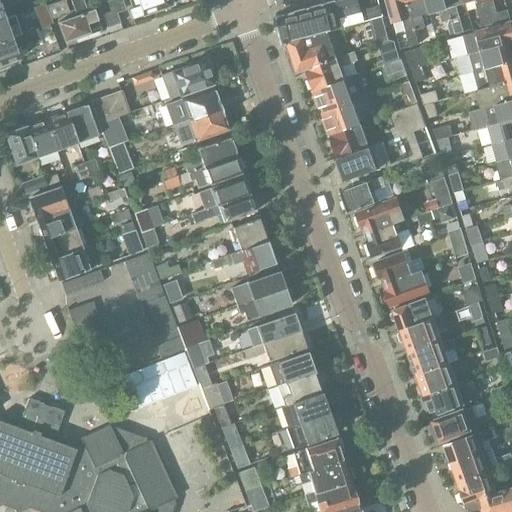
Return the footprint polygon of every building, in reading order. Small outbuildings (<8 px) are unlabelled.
[(0,0),(0,19),(4,18),(0,8),(0,7),(19,1),(19,0),(0,0)] [(61,0),(45,6),(51,20),(69,13),(64,0),(61,0)] [(86,9),(82,0),(69,0),(74,13),(86,9)] [(115,12),(111,0),(98,5),(106,26),(106,27),(119,23),(115,12)] [(119,0),(111,0),(115,12),(121,10),(122,7),(119,0)] [(174,3),(172,0),(128,0),(134,17),(174,3)] [(378,0),(337,0),(279,16),(276,21),(282,44),(327,32),(351,26),(371,20),(381,17),(383,17),(378,0)] [(418,44),(406,0),(385,0),(392,23),(402,21),(409,47),(418,44)] [(425,0),(406,0),(418,44),(436,39),(434,31),(425,34),(420,16),(429,13),(425,0)] [(450,20),(444,0),(425,0),(429,13),(438,11),(441,22),(450,20)] [(462,0),(444,0),(450,20),(451,23),(454,35),(463,32),(456,6),(464,4),(462,0)] [(490,28),(482,0),(462,0),(464,4),(473,1),(481,31),(490,28)] [(482,0),(490,28),(510,23),(506,10),(495,13),(491,0),(482,0)] [(52,23),(51,20),(45,6),(44,2),(34,6),(38,18),(41,27),(49,24),(52,23)] [(99,30),(92,10),(57,22),(65,42),(99,30)] [(13,15),(4,18),(0,19),(0,41),(20,35),(13,15)] [(371,20),(378,43),(387,40),(381,17),(371,20)] [(464,36),(469,55),(511,42),(511,37),(511,35),(511,30),(510,23),(490,28),(481,31),(464,36)] [(35,30),(20,35),(0,41),(0,65),(18,59),(14,47),(38,38),(35,30)] [(336,58),(327,32),(282,44),(282,47),(287,46),(291,58),(289,59),(290,66),(293,71),(295,71),(296,73),(301,71),(304,70),(336,59),(336,58)] [(384,65),(391,62),(399,59),(395,45),(387,40),(378,43),(384,65)] [(474,73),(511,61),(511,42),(469,55),(474,73)] [(431,63),(427,46),(405,52),(411,69),(423,66),(431,63)] [(312,92),(313,92),(344,80),(339,67),(357,61),(354,52),(336,58),(336,59),(304,70),(312,92)] [(468,52),(455,56),(466,92),(478,88),(468,52)] [(400,59),(399,59),(391,62),(391,63),(383,66),(387,80),(406,73),(400,59)] [(160,76),(168,99),(210,84),(202,61),(160,76)] [(511,61),(474,73),(479,90),(511,80),(511,61)] [(417,88),(429,85),(423,66),(411,69),(417,88)] [(313,92),(321,114),(352,102),(344,80),(313,92)] [(484,108),(511,99),(511,80),(479,90),(476,91),(482,110),(484,109),(484,108)] [(406,108),(417,104),(409,81),(398,85),(406,108)] [(168,126),(219,108),(212,88),(180,99),(185,112),(153,123),(156,131),(168,127),(168,126)] [(113,118),(128,113),(120,91),(90,101),(99,124),(113,118)] [(420,95),(424,105),(434,102),(438,101),(435,91),(420,95)] [(475,130),(489,126),(511,119),(511,99),(484,108),(484,109),(486,117),(472,121),(475,130)] [(352,102),(321,114),(329,136),(360,125),(352,102)] [(434,102),(424,105),(429,119),(438,116),(434,102)] [(384,130),(388,139),(425,126),(417,104),(406,108),(389,114),(394,126),(384,130)] [(65,113),(65,114),(76,143),(97,136),(86,105),(83,106),(81,105),(76,107),(75,109),(65,113)] [(181,135),(180,133),(191,130),(195,141),(227,130),(219,108),(168,126),(168,127),(171,135),(175,133),(177,137),(181,135)] [(76,143),(65,114),(56,117),(56,116),(47,118),(48,120),(45,121),(56,150),(76,143)] [(113,118),(99,124),(102,134),(108,148),(120,143),(122,142),(113,118)] [(494,143),(511,138),(511,119),(489,126),(494,143)] [(56,150),(45,121),(43,122),(40,121),(35,122),(35,125),(26,128),(36,157),(56,150)] [(328,136),(336,158),(368,146),(360,125),(329,136),(328,136)] [(36,157),(26,128),(25,126),(15,130),(12,129),(8,131),(7,133),(4,134),(15,165),(36,157)] [(392,164),(394,168),(435,153),(425,126),(388,139),(368,146),(336,158),(325,163),(333,186),(351,179),(392,164)] [(432,130),(436,141),(448,138),(452,136),(449,126),(432,130)] [(184,164),(187,172),(234,155),(232,149),(234,147),(231,141),(229,141),(228,138),(196,149),(199,158),(184,164)] [(436,141),(443,157),(452,155),(448,138),(436,141)] [(511,138),(494,143),(498,161),(511,157),(511,138)] [(120,143),(108,148),(114,164),(118,174),(131,169),(120,143)] [(426,170),(430,182),(444,177),(435,153),(394,168),(398,180),(426,170)] [(208,184),(240,173),(239,170),(241,168),(239,163),(236,162),(234,155),(187,172),(190,181),(205,176),(208,184)] [(500,180),(511,176),(511,157),(498,161),(495,162),(500,180)] [(83,163),(88,177),(98,174),(93,159),(83,163)] [(88,177),(83,163),(73,166),(78,181),(88,177)] [(448,176),(458,173),(456,167),(453,168),(452,165),(446,167),(448,176)] [(166,179),(176,176),(173,168),(163,171),(166,179)] [(130,171),(118,175),(123,188),(134,184),(130,171)] [(463,190),(458,173),(448,176),(454,193),(462,191),(463,190)] [(43,179),(46,187),(59,182),(55,174),(43,179)] [(21,184),(25,196),(46,188),(46,187),(43,179),(42,176),(21,184)] [(176,176),(166,179),(162,181),(165,190),(179,185),(176,176)] [(197,192),(203,209),(203,210),(248,195),(245,187),(247,185),(245,179),(242,179),(241,176),(197,192)] [(511,186),(511,176),(500,180),(496,181),(498,190),(511,186)] [(381,177),(351,188),(340,192),(347,213),(378,201),(374,191),(385,186),(381,177)] [(430,182),(439,208),(452,204),(447,186),(444,177),(430,182)] [(99,186),(87,190),(90,200),(102,195),(99,186)] [(60,188),(29,198),(30,200),(29,203),(31,209),(33,210),(36,219),(67,208),(60,188)] [(122,188),(107,194),(109,202),(125,196),(122,188)] [(457,202),(465,200),(462,191),(454,193),(457,202)] [(188,214),(189,216),(191,224),(219,214),(222,223),(254,211),(253,209),(255,207),(253,200),(250,200),(248,195),(203,210),(203,209),(201,210),(188,214)] [(385,204),(354,215),(358,229),(363,228),(365,234),(393,224),(385,204)] [(441,223),(454,219),(451,209),(453,209),(452,204),(439,208),(430,211),(415,216),(419,225),(439,217),(441,223)] [(74,205),(67,208),(36,219),(40,228),(38,231),(40,236),(43,238),(43,239),(74,228),(82,226),(74,205)] [(506,219),(511,217),(511,207),(511,205),(502,207),(506,219)] [(130,218),(127,210),(110,215),(113,223),(130,218)] [(139,233),(151,229),(144,210),(132,214),(139,233)] [(465,230),(473,228),(469,214),(461,216),(465,230)] [(239,251),(265,241),(261,230),(263,227),(261,223),(258,222),(257,219),(231,228),(239,251)] [(404,220),(393,224),(365,234),(368,241),(363,243),(369,257),(401,246),(402,250),(407,248),(414,245),(408,229),(407,229),(404,220)] [(471,248),(479,246),(478,244),(482,243),(477,226),(473,228),(465,230),(471,248)] [(74,228),(43,239),(44,241),(43,244),(45,249),(48,250),(51,260),(81,249),(74,228)] [(151,229),(139,233),(145,248),(156,244),(151,229)] [(467,254),(460,229),(448,233),(456,258),(467,254)] [(141,251),(134,231),(120,236),(128,256),(141,251)] [(265,241),(239,251),(247,273),(274,264),(272,261),(275,260),(272,251),(269,252),(265,241)] [(81,249),(51,260),(54,269),(53,271),(55,277),(57,278),(58,281),(89,270),(88,269),(96,266),(89,248),(82,250),(81,249)] [(379,276),(382,285),(424,270),(420,258),(411,261),(407,248),(402,250),(403,253),(374,264),(375,266),(373,267),(377,277),(379,276)] [(486,251),(473,254),(475,260),(477,264),(488,260),(486,251)] [(123,263),(127,273),(150,264),(147,254),(123,263)] [(229,255),(214,261),(210,262),(213,269),(232,263),(229,255)] [(154,267),(158,278),(178,271),(174,259),(154,267)] [(389,306),(419,295),(430,291),(425,280),(443,273),(441,270),(445,269),(443,263),(424,270),(382,285),(384,291),(382,293),(386,302),(388,303),(389,306)] [(475,279),(470,263),(457,268),(463,284),(475,279)] [(155,275),(150,264),(127,273),(132,284),(155,275)] [(478,269),(483,283),(490,280),(486,267),(478,269)] [(99,271),(61,284),(65,295),(102,282),(99,271)] [(236,305),(282,288),(280,282),(282,279),(279,274),(277,273),(276,271),(245,282),(245,283),(230,288),(236,305)] [(132,284),(136,294),(159,285),(155,275),(132,284)] [(484,287),(488,301),(499,298),(495,284),(484,287)] [(163,296),(159,285),(136,294),(140,305),(163,296)] [(478,287),(463,293),(467,306),(477,303),(482,301),(478,287)] [(282,288),(236,305),(239,313),(243,312),(246,321),(288,306),(287,304),(289,301),(287,295),(284,295),(282,288)] [(178,290),(165,294),(169,303),(181,299),(178,290)] [(436,294),(420,299),(391,310),(392,311),(389,315),(391,320),(395,321),(399,331),(433,318),(443,315),(436,294)] [(140,305),(144,315),(167,306),(163,296),(140,305)] [(503,311),(499,298),(488,301),(492,314),(503,311)] [(68,311),(71,321),(95,313),(92,302),(68,311)] [(191,318),(186,302),(172,307),(177,323),(191,318)] [(483,319),(477,303),(467,306),(473,322),(483,319)] [(171,317),(167,306),(144,315),(148,326),(171,317)] [(99,323),(95,313),(71,321),(75,331),(99,323)] [(263,334),(249,339),(248,338),(226,346),(230,356),(242,351),(242,350),(297,331),(295,324),(297,322),(295,316),(291,316),(291,313),(260,324),(263,334)] [(148,326),(152,336),(175,328),(171,317),(148,326)] [(406,351),(440,339),(433,318),(399,331),(400,333),(397,335),(399,342),(403,342),(406,351)] [(496,322),(500,336),(511,333),(507,319),(496,322)] [(196,320),(175,328),(179,338),(183,349),(185,348),(195,344),(204,341),(196,320)] [(75,331),(79,342),(103,333),(99,323),(75,331)] [(486,327),(477,330),(483,346),(492,343),(486,327)] [(179,338),(175,328),(152,336),(156,347),(179,338)] [(242,350),(242,351),(245,358),(269,350),(273,359),(303,348),(303,346),(305,343),(303,338),(299,338),(297,331),(242,350)] [(107,344),(103,333),(79,342),(83,352),(107,344)] [(511,347),(511,337),(511,333),(500,336),(504,349),(511,347)] [(156,347),(160,358),(183,349),(179,338),(156,347)] [(442,342),(408,355),(411,365),(408,367),(411,373),(414,373),(416,378),(450,365),(442,342)] [(83,352),(86,362),(110,354),(107,344),(83,352)] [(195,344),(185,348),(193,369),(203,365),(208,363),(205,356),(201,358),(195,344)] [(500,355),(498,348),(484,353),(487,362),(501,357),(500,355)] [(116,377),(129,410),(195,384),(182,351),(116,377)] [(275,385),(311,371),(309,364),(310,361),(308,354),(305,353),(304,351),(268,364),(275,385)] [(510,352),(500,355),(501,357),(506,374),(511,372),(511,365),(510,359),(511,358),(510,352)] [(114,364),(110,354),(86,362),(90,373),(114,364)] [(114,364),(90,373),(104,379),(117,374),(114,364)] [(201,389),(211,385),(203,365),(193,369),(201,389)] [(423,396),(453,385),(457,384),(450,365),(416,378),(419,385),(416,388),(418,394),(422,394),(423,396)] [(275,385),(282,405),(319,392),(316,384),(318,383),(314,372),(312,373),(311,371),(275,385)] [(216,384),(211,385),(201,389),(200,389),(208,410),(213,408),(213,407),(222,404),(223,404),(216,384)] [(511,392),(509,384),(492,390),(493,395),(482,399),(484,402),(511,392)] [(453,385),(423,396),(422,397),(422,399),(421,400),(424,409),(426,408),(429,418),(464,405),(461,394),(457,396),(453,385)] [(286,427),(326,413),(325,412),(327,409),(325,402),(322,401),(319,392),(282,405),(279,407),(286,427)] [(17,427),(0,420),(0,505),(1,505),(13,509),(14,511),(18,511),(28,507),(40,511),(46,511),(75,449),(52,440),(63,412),(27,398),(17,427)] [(220,427),(229,424),(222,404),(213,407),(213,408),(220,427)] [(466,409),(430,422),(433,428),(432,430),(435,439),(437,440),(438,443),(470,431),(466,420),(470,419),(466,409)] [(329,421),(326,413),(286,427),(284,427),(292,448),(333,434),(333,432),(335,431),(331,421),(329,421)] [(231,423),(229,424),(220,427),(227,447),(239,443),(231,423)] [(506,423),(490,428),(444,445),(446,452),(444,453),(446,461),(449,460),(450,463),(492,448),(491,447),(489,440),(494,438),(494,437),(509,431),(506,423)] [(82,445),(75,449),(46,511),(170,511),(174,503),(172,499),(176,497),(150,440),(146,442),(144,438),(114,427),(110,428),(108,425),(80,438),(82,445)] [(298,473),(342,460),(339,451),(342,450),(338,439),(335,440),(335,438),(291,451),(295,465),(286,468),(289,476),(298,473)] [(246,462),(239,443),(227,447),(235,466),(246,462)] [(492,448),(450,463),(453,473),(451,473),(454,481),(456,480),(457,484),(490,472),(511,464),(511,459),(510,453),(496,458),(492,447),(491,447),(492,448)] [(348,471),(345,469),(342,460),(298,473),(300,481),(305,495),(348,482),(348,481),(350,477),(348,471)] [(243,489),(258,484),(252,465),(236,470),(243,489)] [(464,503),(497,492),(490,472),(457,484),(461,493),(458,494),(461,502),(463,501),(464,503)] [(327,511),(355,503),(354,501),(356,498),(354,492),(351,491),(348,482),(305,495),(303,496),(306,503),(303,504),(305,511),(327,511)] [(258,484),(243,489),(252,511),(266,506),(258,484)] [(511,511),(511,487),(497,492),(464,503),(467,511),(481,507),(482,511),(511,511)] [(357,511),(355,503),(327,511),(357,511)]
